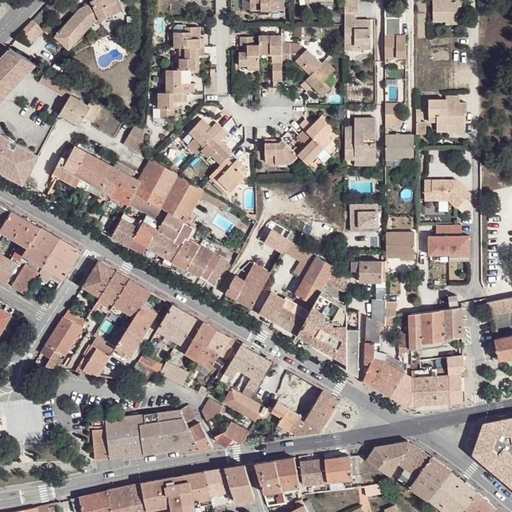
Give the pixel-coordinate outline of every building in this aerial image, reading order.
[(54,36),(61,43),(69,50),(80,39),(77,36),(93,19),(98,17),(99,20),(100,21),(119,12),(115,1),(116,0),(92,0),(91,1),(92,3),(79,8),(54,35),(54,36)] [(123,10),(118,0),(116,0),(115,1),(119,12),(123,10)] [(283,0),(251,0),(251,3),(263,3),(263,11),(283,11),(283,0)] [(358,13),(358,0),(343,0),(344,26),(344,42),(344,45),(352,45),(352,47),(361,47),(360,50),(371,50),(371,37),(366,37),(366,31),(371,31),(371,22),(355,21),(355,13),(358,13)] [(433,21),(446,21),(459,20),(458,13),(458,7),(462,7),(461,0),(434,0),(433,0),(433,21)] [(399,6),(385,6),(385,16),(399,16),(399,6)] [(77,36),(80,39),(93,25),(93,24),(95,21),(99,20),(98,17),(93,19),(77,36)] [(43,30),(32,20),(15,38),(29,46),(43,30)] [(176,48),(201,48),(204,48),(203,40),(196,40),(196,36),(200,36),(200,28),(185,27),(184,27),(184,25),(177,25),(173,28),(173,32),(174,42),(174,48),(176,48)] [(46,27),(43,30),(59,45),(61,43),(54,36),(54,35),(46,27)] [(282,54),(282,43),(282,36),(259,35),(259,45),(259,55),(282,54)] [(385,35),(386,56),(406,56),(405,35),(396,35),(385,35)] [(259,70),(259,55),(259,45),(254,46),(254,37),(241,37),(240,46),(243,45),(247,46),(247,51),(243,51),(239,52),(239,66),(248,66),(248,70),(259,70)] [(344,45),(344,53),(360,53),(360,50),(361,47),(352,47),(352,45),(344,45)] [(0,101),(23,78),(19,75),(33,60),(12,47),(0,59),(0,101)] [(176,70),(191,70),(195,70),(195,56),(201,56),(201,48),(176,48),(176,70)] [(312,75),(322,64),(307,49),(293,63),(302,72),(305,68),(312,75)] [(37,63),(33,60),(19,75),(23,78),(37,63)] [(335,71),(325,61),(322,64),(312,75),(309,78),(301,86),(307,92),(313,87),(316,83),(320,86),(316,90),(322,96),(330,88),(324,81),(335,71)] [(282,82),(282,65),(273,65),(273,82),(282,82)] [(302,72),(309,78),(312,75),(305,68),(302,72)] [(50,70),(49,69),(41,83),(69,100),(80,88),(50,70)] [(167,93),(195,93),(194,83),(191,83),(191,70),(176,70),(166,71),(167,93)] [(167,93),(158,93),(158,109),(162,109),(162,119),(174,119),(174,108),(174,102),(177,102),(187,102),(187,93),(167,93)] [(429,99),(429,121),(437,121),(437,131),(447,131),(447,125),(464,125),(464,112),(467,112),(467,102),(460,103),(460,95),(446,96),(446,100),(429,99)] [(113,108),(103,102),(98,111),(78,100),(67,118),(87,129),(90,124),(92,120),(96,123),(102,127),(113,108)] [(401,100),(386,100),(386,111),(401,111),(401,100)] [(402,111),(401,111),(386,111),(386,122),(388,122),(402,122),(402,111)] [(301,127),(321,146),(328,138),(323,133),(328,128),(316,116),(309,123),(302,116),(297,122),(301,127)] [(345,126),(346,160),(356,159),(356,156),(364,155),(364,159),(376,159),(376,144),(370,144),(370,139),(376,138),(376,118),(355,118),(355,125),(345,126)] [(198,154),(202,150),(216,136),(224,128),(218,122),(212,127),(208,132),(205,129),(210,124),(204,119),(191,131),(197,137),(189,145),(198,154)] [(140,155),(143,129),(136,125),(124,146),(140,155)] [(305,162),(321,146),(301,127),(295,134),(304,143),(297,149),(295,152),(298,155),(305,162)] [(216,136),(220,141),(229,132),(224,128),(216,136)] [(420,130),(416,130),(417,143),(426,143),(425,130),(420,130)] [(180,143),(195,157),(198,154),(189,145),(197,137),(191,131),(180,143)] [(386,132),(386,157),(397,157),(397,154),(414,154),(414,132),(388,132),(386,132)] [(228,158),(233,153),(224,143),(222,145),(219,142),(220,141),(216,136),(202,150),(210,158),(213,154),(222,164),(228,158)] [(0,170),(23,184),(25,179),(19,176),(31,156),(0,138),(0,170)] [(292,149),(283,140),(280,144),(276,143),(275,139),(264,139),(265,164),(274,164),(274,167),(288,166),(298,155),(295,152),(292,149)] [(103,187),(114,167),(75,146),(73,150),(70,148),(68,151),(66,150),(52,175),(58,178),(60,175),(64,167),(103,187)] [(356,156),(356,159),(356,164),(376,165),(376,159),(364,159),(364,155),(356,156)] [(233,163),(228,158),(222,164),(210,177),(216,182),(219,180),(232,192),(246,177),(244,175),(247,172),(248,169),(244,173),(239,169),(244,164),(238,159),(233,163)] [(152,159),(142,176),(140,181),(140,182),(135,192),(161,209),(161,208),(179,176),(178,175),(152,159)] [(244,164),(239,169),(244,173),(248,169),(244,164)] [(98,195),(99,193),(102,189),(103,187),(64,167),(60,175),(98,195)] [(102,189),(113,195),(120,183),(126,186),(131,177),(129,175),(114,167),(103,187),(102,189)] [(200,196),(204,190),(200,188),(179,176),(161,208),(169,213),(186,223),(195,228),(200,219),(191,214),(200,196)] [(113,195),(129,204),(129,203),(135,192),(140,182),(131,177),(126,186),(120,183),(113,195)] [(448,180),(425,180),(425,194),(439,194),(439,200),(449,200),(457,208),(471,194),(460,183),(448,183),(448,180)] [(113,195),(102,189),(99,193),(111,199),(113,195)] [(232,207),(204,190),(200,196),(228,213),(232,207)] [(121,218),(121,219),(114,231),(112,236),(143,254),(147,246),(157,227),(151,224),(155,219),(161,209),(135,192),(129,203),(129,204),(148,214),(143,223),(140,229),(121,218)] [(129,204),(113,195),(111,199),(127,209),(129,204)] [(0,230),(12,210),(0,203),(0,230)] [(12,210),(0,230),(0,278),(6,282),(25,253),(41,228),(12,210)] [(143,223),(124,213),(121,218),(140,229),(143,223)] [(165,257),(186,223),(169,213),(162,223),(159,229),(157,227),(147,246),(165,257)] [(114,231),(121,219),(115,217),(108,228),(114,231)] [(151,224),(157,227),(160,221),(155,219),(151,224)] [(188,239),(195,228),(186,223),(165,257),(173,262),(186,238),(188,239)] [(462,237),(462,225),(436,226),(436,238),(428,238),(428,259),(470,258),(470,237),(462,237)] [(60,239),(41,228),(25,253),(43,265),(60,239)] [(199,230),(195,228),(188,239),(193,241),(199,230)] [(386,228),(386,253),(400,253),(401,249),(415,249),(415,228),(386,228)] [(282,253),(289,240),(272,230),(265,243),(282,253)] [(186,238),(173,262),(186,270),(194,257),(186,253),(193,241),(188,239),(186,238)] [(43,265),(54,272),(71,245),(60,239),(43,265)] [(316,256),(289,240),(282,253),(277,262),(304,278),(316,256)] [(194,257),(186,270),(214,286),(228,262),(193,241),(186,253),(194,257)] [(71,245),(54,272),(65,279),(81,251),(71,245)] [(335,267),(316,256),(304,278),(295,293),(314,305),(332,272),(335,267)] [(83,286),(99,296),(115,270),(100,261),(83,286)] [(359,282),(373,282),(386,283),(386,261),(352,261),(352,271),(359,271),(359,282)] [(186,270),(173,262),(168,269),(182,277),(186,270)] [(25,294),(39,271),(26,263),(11,286),(25,294)] [(230,271),(220,289),(252,308),(272,273),(255,263),(245,281),(230,271)] [(346,274),(335,267),(332,272),(326,282),(347,294),(347,282),(346,280),(346,274)] [(111,309),(130,279),(115,270),(99,296),(100,297),(97,302),(104,305),(101,310),(108,314),(111,309)] [(130,279),(111,309),(132,321),(145,303),(152,292),(130,279)] [(372,318),(386,325),(386,318),(386,308),(386,287),(376,287),(376,301),(372,300),(372,318)] [(306,319),(297,335),(348,364),(347,336),(347,328),(347,312),(347,306),(321,291),(314,305),(310,311),(307,317),(306,319)] [(260,313),(297,335),(306,319),(307,317),(310,311),(292,300),(286,297),(285,300),(279,297),(272,292),(260,313)] [(292,300),(310,311),(314,305),(295,293),(292,300)] [(449,297),(450,305),(458,304),(457,296),(449,297)] [(489,315),(511,311),(511,303),(511,297),(487,302),(486,299),(480,300),(474,302),(475,303),(475,308),(477,307),(487,305),(489,315)] [(0,301),(0,308),(10,314),(13,309),(0,301)] [(158,311),(145,303),(116,346),(115,347),(129,356),(158,311)] [(173,304),(157,330),(181,344),(198,319),(173,304)] [(463,336),(462,307),(448,309),(433,311),(418,313),(410,314),(410,336),(411,347),(423,346),(423,349),(444,345),(443,339),(463,336)] [(0,331),(10,314),(0,308),(0,331)] [(88,319),(69,308),(64,316),(83,327),(88,319)] [(386,318),(395,317),(395,308),(386,308),(386,318)] [(132,321),(111,309),(108,314),(107,315),(128,328),(132,321)] [(359,311),(347,312),(347,328),(347,336),(348,364),(348,369),(358,376),(359,311)] [(64,356),(83,327),(64,316),(41,352),(49,357),(47,359),(60,358),(62,355),(64,356)] [(366,316),(364,364),(370,364),(363,379),(391,395),(404,372),(404,362),(400,362),(387,354),(384,360),(375,357),(375,351),(375,343),(380,343),(380,334),(386,325),(372,318),(366,316)] [(386,325),(395,329),(395,317),(386,318),(386,325)] [(230,353),(237,341),(204,322),(185,351),(211,367),(224,349),(230,353)] [(412,357),(411,347),(410,336),(399,331),(400,355),(404,357),(412,357)] [(111,353),(115,347),(116,346),(96,335),(78,363),(84,367),(81,371),(98,374),(111,353)] [(511,357),(511,335),(494,340),(498,356),(499,360),(511,357)] [(273,362),(237,341),(230,353),(228,357),(232,360),(223,375),(219,372),(216,377),(230,385),(240,370),(251,377),(244,388),(253,393),(273,362)] [(387,354),(375,351),(375,357),(384,360),(387,354)] [(464,370),(464,356),(447,357),(448,365),(449,403),(464,402),(464,392),(464,376),(461,376),(461,371),(464,370)] [(43,365),(54,367),(60,358),(47,359),(43,365)] [(417,363),(412,363),(412,377),(412,406),(449,403),(448,365),(437,366),(437,368),(432,369),(432,367),(426,367),(426,370),(417,370),(417,363)] [(161,372),(167,375),(176,379),(182,369),(167,364),(161,372)] [(412,406),(412,377),(404,372),(391,395),(408,406),(412,406)] [(294,374),(278,401),(288,408),(306,419),(323,390),(294,374)] [(196,378),(190,388),(197,392),(203,382),(196,378)] [(261,404),(233,386),(224,402),(234,408),(237,404),(242,407),(239,411),(256,421),(261,412),(264,406),(261,404)] [(340,400),(323,390),(306,419),(323,428),(340,400)] [(209,399),(202,412),(207,419),(218,415),(223,405),(209,399)] [(278,401),(273,409),(283,416),(288,408),(278,401)] [(190,405),(180,411),(185,421),(196,417),(190,405)] [(323,428),(306,419),(288,408),(283,416),(281,419),(279,424),(299,435),(316,433),(319,432),(323,428)] [(283,416),(273,409),(271,412),(281,419),(283,416)] [(185,421),(180,411),(146,415),(149,452),(191,447),(192,452),(200,451),(188,426),(185,421)] [(93,430),(95,460),(149,452),(146,415),(103,421),(104,429),(93,430)] [(511,417),(484,423),(474,454),(511,486),(511,417)] [(217,437),(215,437),(221,447),(243,444),(250,432),(232,422),(226,432),(226,434),(217,437)] [(188,426),(200,451),(214,449),(199,423),(188,426)] [(391,473),(413,443),(409,440),(376,447),(367,460),(390,475),(391,473)] [(432,457),(413,443),(391,473),(411,487),(432,457)] [(326,459),(328,482),(353,478),(353,475),(350,456),(326,459)] [(431,501),(452,471),(432,457),(411,487),(412,488),(431,501)] [(301,487),(295,458),(276,460),(284,490),(301,487)] [(304,485),(328,482),(326,459),(301,462),(304,485)] [(284,490),(276,460),(256,463),(265,492),(284,490)] [(237,502),(256,499),(245,465),(226,468),(237,502)] [(226,468),(204,471),(215,507),(238,504),(237,502),(226,468)] [(164,478),(139,484),(146,511),(172,504),(173,511),(198,511),(196,500),(212,497),(204,471),(184,474),(175,476),(164,478)] [(462,511),(465,509),(478,493),(452,471),(431,501),(445,511),(462,511)] [(139,484),(128,486),(134,511),(146,511),(139,484)] [(134,511),(128,486),(99,493),(72,499),(74,511),(81,511),(82,511),(81,511),(134,511)] [(266,496),(269,506),(287,503),(285,492),(266,496)] [(493,511),(496,509),(478,493),(465,509),(467,511),(493,511)] [(214,504),(212,497),(196,500),(198,511),(204,511),(203,506),(214,504)] [(304,505),(303,498),(296,502),(298,509),(305,505),(304,505)] [(28,509),(12,511),(58,511),(56,502),(28,509)] [(305,505),(307,511),(315,511),(310,502),(305,505)]
